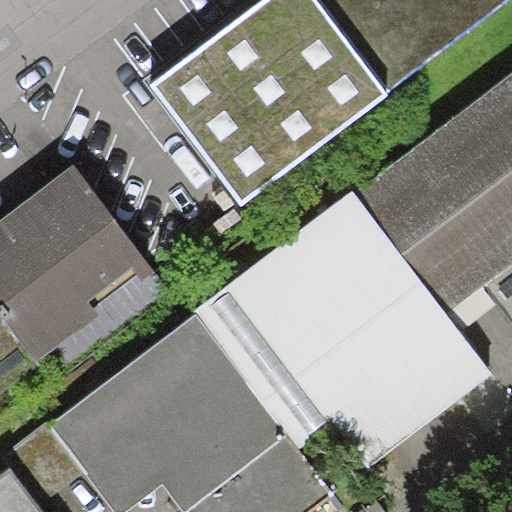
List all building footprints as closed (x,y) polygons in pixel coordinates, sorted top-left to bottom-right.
[(511,0),(270,0),(162,81),(250,198),(393,92),(511,0)] [(511,72),(358,190),(455,312),(488,287),(511,318),(511,72)] [(76,170),(0,227),(0,301),(36,351),(148,266),(76,170)] [(358,190),(197,317),(304,451),(336,426),(371,470),(500,369),(455,312),(358,190)] [(0,395),(45,363),(36,351),(0,301),(0,395)] [(197,317),(57,426),(124,511),(135,511),(166,488),(184,511),(318,511),(339,496),(304,451),(197,317)] [(0,511),(51,511),(13,461),(0,471),(0,511)]
